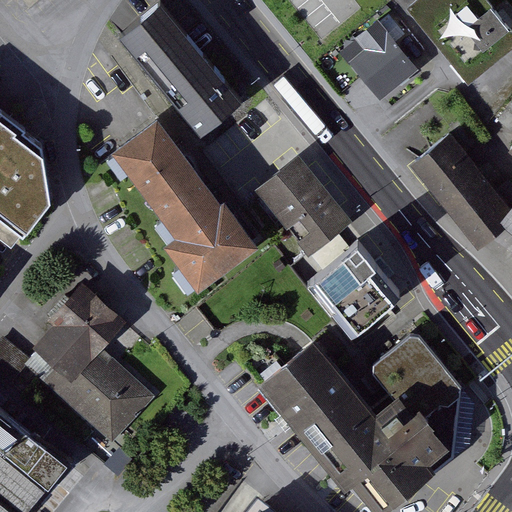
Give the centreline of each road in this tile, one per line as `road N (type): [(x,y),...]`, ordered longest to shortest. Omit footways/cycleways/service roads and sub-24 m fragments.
road 1 (residential): [(328,511),(131,289),(83,204),(62,67),(104,0)]
road 2 (secondary): [(511,342),(225,0)]
